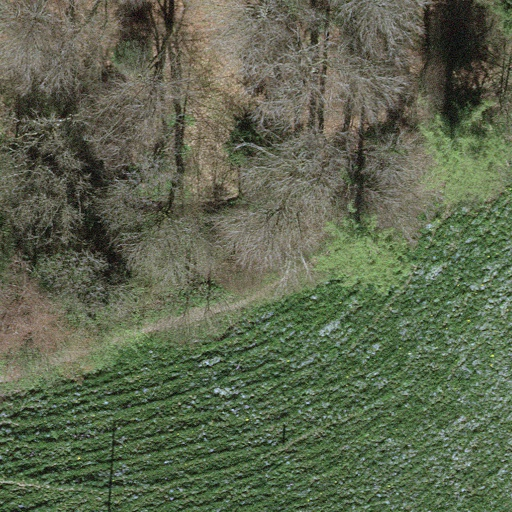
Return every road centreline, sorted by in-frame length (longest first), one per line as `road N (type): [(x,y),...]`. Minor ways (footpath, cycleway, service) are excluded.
road 1 (track): [(511,138),(350,241),(195,318),(0,375)]
road 2 (track): [(0,58),(109,73),(368,84),(511,68)]
